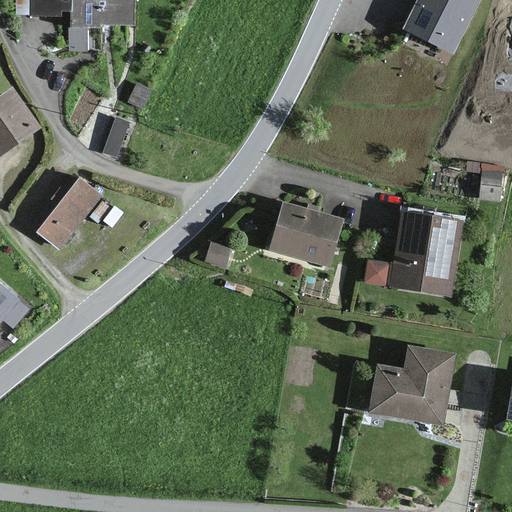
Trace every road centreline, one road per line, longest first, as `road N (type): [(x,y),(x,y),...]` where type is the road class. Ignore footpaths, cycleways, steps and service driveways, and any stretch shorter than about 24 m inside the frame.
road 1 (tertiary): [(0,379),(215,199),(262,134),(330,0)]
road 2 (unclassified): [(0,492),(258,511)]
